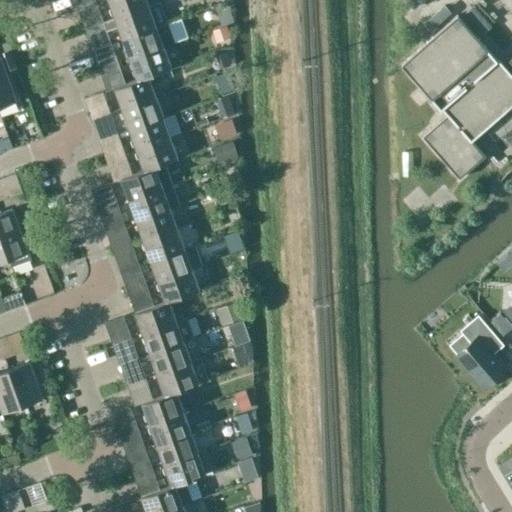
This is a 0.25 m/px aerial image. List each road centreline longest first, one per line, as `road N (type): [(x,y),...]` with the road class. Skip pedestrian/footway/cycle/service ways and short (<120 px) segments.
road 1 (residential): [(57,307),(104,291),(57,145)]
road 2 (residential): [(75,454),(102,445),(57,307)]
road 3 (residential): [(57,145),(82,135),(35,0)]
